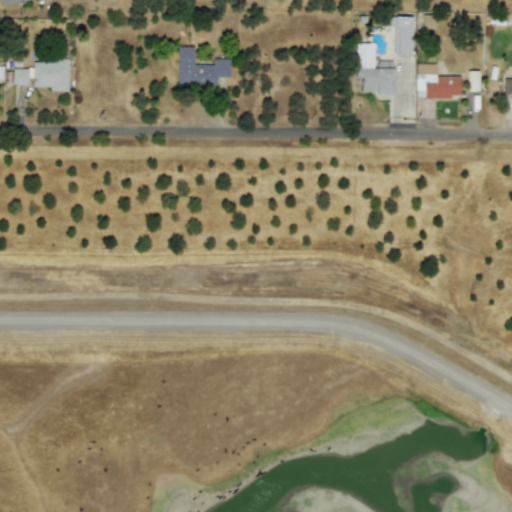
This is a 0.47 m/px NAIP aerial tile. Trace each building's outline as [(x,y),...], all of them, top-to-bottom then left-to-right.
[(395,25),(394,53),(409,53),(410,17),(401,16),(400,25),(395,25)] [(175,84),(214,85),(214,77),(227,77),(228,58),(211,58),(211,64),(192,64),(192,46),(175,46),(175,84)] [(65,91),(66,60),(31,59),(31,68),(10,68),(10,84),(29,84),(29,86),(47,86),(47,90),(65,91)] [(391,92),(391,60),(374,60),(374,67),(353,67),(353,77),(359,77),(359,93),(391,92)] [(458,76),(434,75),(434,63),(414,63),(414,97),(458,97),(458,76)] [(511,76),(501,76),(501,95),(511,95),(511,76)]
